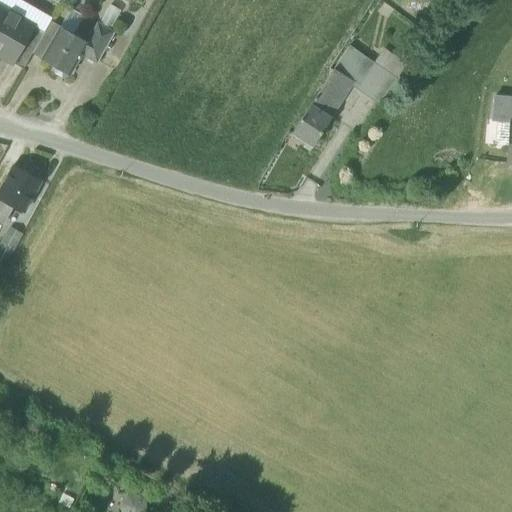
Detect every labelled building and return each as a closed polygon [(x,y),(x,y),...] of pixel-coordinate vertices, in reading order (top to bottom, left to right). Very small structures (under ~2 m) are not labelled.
[(0,0),(0,7),(35,27),(43,32),(53,16),(25,0),(15,0),(13,4),(6,0),(0,0)] [(0,56),(13,64),(35,27),(0,7),(0,56)] [(76,29),(72,36),(88,45),(82,55),(100,64),(116,34),(96,23),(89,37),(76,29)] [(13,64),(22,69),(43,32),(35,27),(13,64)] [(71,76),(82,55),(88,45),(72,36),(59,29),(42,60),(57,68),(54,74),(62,78),(65,73),(71,76)] [(356,78),(384,97),(402,71),(373,52),(356,78)] [(336,67),(335,69),(322,88),(339,98),(351,79),(338,71),(341,67),(338,65),(336,67)] [(292,135),(313,149),(333,119),(328,115),(339,98),(322,88),(292,135)] [(355,88),(337,116),(357,129),(375,101),(355,88)] [(511,121),(511,98),(494,96),(492,120),(495,121),(503,122),(510,122),(511,122),(511,121)] [(503,122),(495,121),(493,144),(508,145),(510,129),(503,129),(503,122)] [(13,167),(0,190),(0,199),(12,206),(23,212),(40,182),(13,167)] [(12,206),(0,199),(0,224),(2,225),(12,206)] [(22,234),(10,228),(0,245),(0,261),(5,264),(22,234)]
